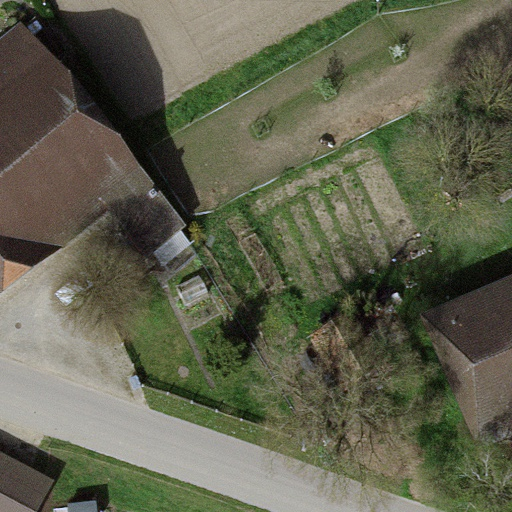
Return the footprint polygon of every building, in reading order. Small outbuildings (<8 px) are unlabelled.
[(0,267),(130,164),(21,32),(0,48),(0,267)] [(511,175),(511,133),(456,165),(474,197),(511,175)] [(486,436),(511,424),(511,300),(441,331),(486,436)] [(353,318),(314,342),(341,387),(380,364),(353,318)] [(25,511),(40,485),(0,464),(0,511),(25,511)]
